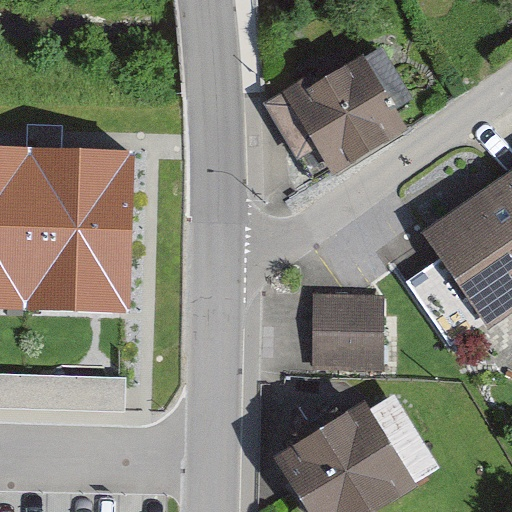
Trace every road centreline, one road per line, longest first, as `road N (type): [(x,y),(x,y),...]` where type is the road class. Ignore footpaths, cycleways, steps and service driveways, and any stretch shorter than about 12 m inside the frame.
road 1 (residential): [(218,258),(256,255),(299,234),(511,82)]
road 2 (tertiary): [(218,258),(206,0)]
road 3 (tertiary): [(214,511),(218,258)]
